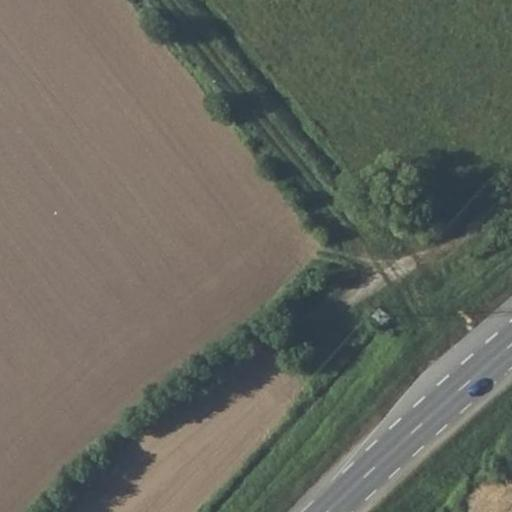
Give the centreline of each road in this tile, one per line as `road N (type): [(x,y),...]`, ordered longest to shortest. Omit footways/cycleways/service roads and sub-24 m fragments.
road 1 (track): [(163,0),(383,273)]
road 2 (secondary): [(333,511),(511,349)]
